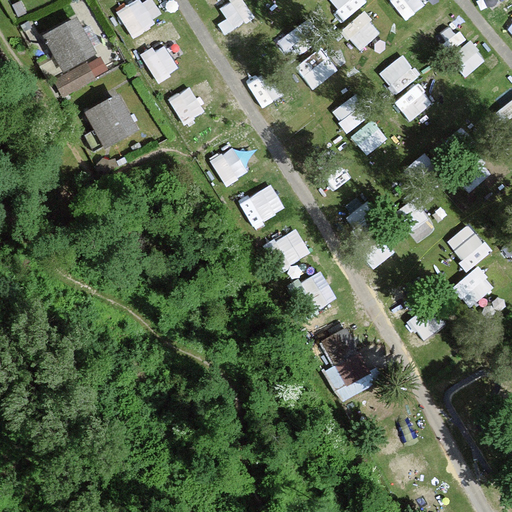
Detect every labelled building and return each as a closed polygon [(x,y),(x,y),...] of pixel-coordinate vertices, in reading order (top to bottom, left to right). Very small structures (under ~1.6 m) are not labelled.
[(125,27),(148,17),(140,0),(116,0),(114,1),(125,27)] [(143,0),(149,11),(165,4),(163,0),(143,0)] [(284,21),(292,36),(328,16),(319,1),(284,21)] [(511,29),(511,10),(502,21),(511,29)] [(448,11),(418,28),(433,54),(463,36),(448,11)] [(147,58),(172,43),(156,18),(132,34),(147,58)] [(85,58),(65,22),(34,39),(47,62),(36,68),(44,81),(85,58)] [(309,50),(321,68),(343,54),(331,36),(309,50)] [(89,84),(81,69),(51,86),(59,100),(89,84)] [(278,112),(303,92),(285,70),(260,90),(278,112)] [(206,73),(180,89),(194,111),(220,95),(206,73)] [(408,114),(432,98),(419,78),(395,94),(408,114)] [(338,108),(357,121),(372,98),(352,86),(338,108)] [(127,134),(107,99),(79,116),(98,150),(127,134)] [(369,148),(386,129),(370,113),(352,132),(369,148)] [(313,114),(301,137),(325,150),(338,128),(313,114)] [(251,135),(212,148),(220,173),(260,160),(251,135)] [(421,139),(392,163),(413,189),(442,165),(421,139)] [(255,169),(229,184),(242,208),(268,193),(255,169)] [(453,187),(458,203),(473,197),(467,182),(453,187)] [(265,233),(300,209),(283,185),(248,210),(265,233)] [(511,190),(494,200),(510,231),(511,229),(511,190)] [(482,207),(460,224),(483,253),(505,236),(482,207)] [(284,264),(323,240),(308,216),(269,239),(284,264)] [(478,264),(494,289),(511,277),(511,273),(499,252),(478,264)] [(309,255),(278,267),(283,280),(314,268),(309,255)] [(472,319),(493,301),(467,271),(446,289),(472,319)] [(323,336),(336,358),(325,365),(344,396),(379,375),(346,322),(323,336)]
